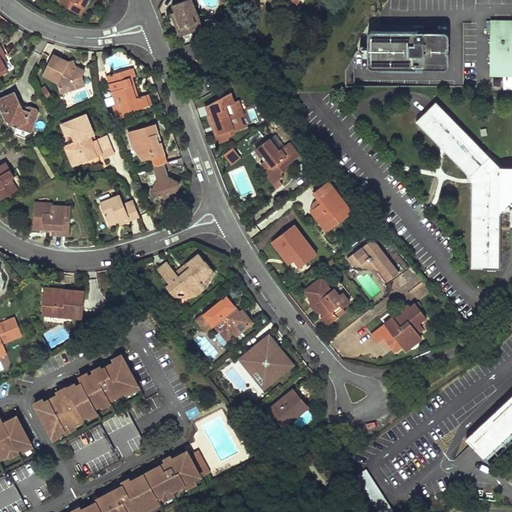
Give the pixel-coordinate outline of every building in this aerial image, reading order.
[(57,0),(57,1),(82,15),(89,0),(57,0)] [(203,28),(193,0),(187,0),(174,5),(176,12),(172,13),(180,36),(203,28)] [(240,0),(233,14),(245,20),(255,0),(267,0),(274,4),(276,0),(283,0),(291,4),(293,0),(240,0)] [(511,18),(490,18),(489,74),(511,74),(511,18)] [(446,32),(443,32),(369,32),(367,32),(366,33),(365,34),(365,36),(365,64),(365,66),(366,67),(368,68),(369,69),(379,69),(422,69),(443,69),(445,69),(447,68),(448,67),(449,65),(449,37),(448,35),(447,33),(446,32)] [(65,60),(51,53),(41,73),(59,82),(62,90),(82,83),(80,76),(83,68),(71,62),(69,58),(65,60)] [(132,67),(107,74),(115,103),(113,104),(116,115),(123,113),(122,111),(151,103),(147,92),(138,95),(132,74),(134,74),(132,67)] [(11,91),(0,96),(0,109),(7,123),(30,130),(36,111),(34,108),(17,103),(11,91)] [(235,104),(231,95),(208,109),(211,117),(210,117),(219,144),(229,141),(228,138),(235,135),(233,132),(244,128),(240,119),(245,117),(240,102),(235,104)] [(511,167),(500,167),(436,102),(416,121),(472,178),(471,267),(500,267),(500,212),(511,200),(511,167)] [(95,139),(84,113),(58,124),(63,135),(67,134),(70,142),(62,145),(72,169),(113,152),(105,134),(95,139)] [(165,161),(154,123),(127,132),(131,146),(145,158),(151,156),(153,165),(164,162),(165,161)] [(287,146),(278,135),(260,149),(268,161),(270,159),(272,163),(267,167),(274,175),(271,177),(279,187),(288,180),(286,178),(295,171),(292,167),(304,158),(292,142),(287,146)] [(240,158),(233,149),(224,156),(231,165),(240,158)] [(314,180),(324,173),(314,159),(304,167),(314,180)] [(13,176),(4,161),(0,163),(0,195),(1,198),(22,185),(16,174),(13,176)] [(164,162),(153,165),(152,165),(156,179),(151,190),(170,201),(180,182),(168,174),(164,162)] [(353,211),(331,182),(318,193),(325,202),(313,211),(328,231),(353,211)] [(136,216),(130,199),(120,203),(117,194),(97,203),(105,224),(115,220),(117,224),(136,216)] [(68,234),(71,206),(53,204),(53,203),(35,201),(32,227),(49,229),(49,233),(68,234)] [(320,254),(297,224),(274,242),(291,264),(298,259),(304,266),(320,254)] [(386,253),(375,238),(349,258),(355,266),(381,269),(390,280),(401,271),(396,264),(403,258),(394,246),(386,253)] [(169,262),(159,270),(172,285),(169,287),(176,296),(192,298),(201,293),(211,285),(217,269),(202,252),(178,272),(169,262)] [(336,290),(326,277),(309,291),(328,316),(325,318),(330,325),(348,312),(345,309),(354,302),(346,293),(343,295),(338,288),(336,290)] [(128,279),(119,281),(122,292),(131,290),(128,279)] [(84,292),(44,288),(42,314),(82,318),(84,292)] [(230,342),(253,321),(243,309),(241,311),(228,296),(198,321),(207,332),(215,325),(230,342)] [(383,324),(369,335),(376,344),(383,338),(394,352),(401,347),(405,352),(422,339),(417,334),(423,329),(419,324),(426,319),(414,303),(409,307),(407,304),(382,323),(383,324)] [(21,334),(14,317),(0,322),(0,354),(6,352),(2,343),(21,334)] [(264,385),(293,362),(269,332),(240,356),(264,385)] [(131,392),(139,387),(121,353),(113,358),(115,361),(102,369),(100,365),(93,368),(95,372),(89,375),(87,372),(79,376),(82,382),(75,386),(73,383),(66,387),(65,385),(57,390),(59,394),(43,402),(41,398),(33,402),(54,439),(61,436),(59,432),(64,429),(66,433),(75,428),(73,425),(84,419),(83,416),(88,414),(90,418),(98,414),(95,407),(101,404),(103,407),(110,402),(109,399),(129,388),(131,392)] [(272,406),(287,422),(307,404),(301,397),(310,389),(311,386),(304,378),(272,406)] [(511,394),(465,439),(488,463),(511,440),(511,394)] [(32,446),(16,416),(3,423),(0,417),(0,458),(8,454),(10,458),(18,453),(16,450),(21,447),(23,451),(32,446)] [(112,432),(123,427),(118,416),(107,421),(112,432)] [(132,511),(142,507),(145,510),(153,506),(151,502),(163,496),(165,500),(175,494),(173,491),(186,484),(188,487),(197,482),(195,479),(209,471),(198,451),(189,456),(187,451),(172,458),(170,453),(159,459),(161,464),(131,480),(129,476),(121,480),(123,484),(96,499),(97,501),(82,509),(80,505),(68,511),(69,511),(132,511)] [(390,511),(393,510),(366,469),(353,477),(375,511),(390,511)]
